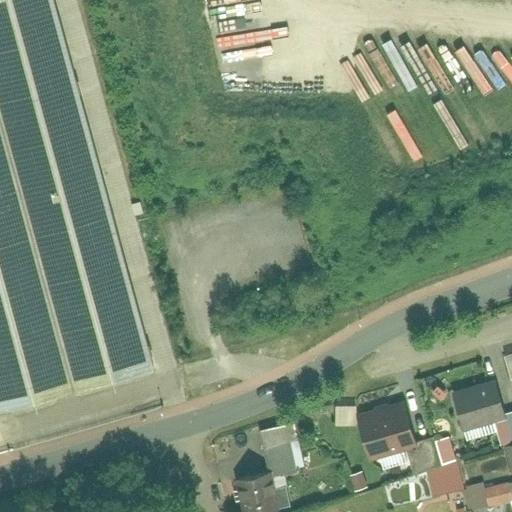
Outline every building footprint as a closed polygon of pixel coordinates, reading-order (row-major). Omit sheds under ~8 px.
[(52,0),(0,0),(0,413),(153,373),(52,0)] [(496,384),(450,397),(461,436),(494,427),(501,450),(511,446),(511,416),(506,418),(496,384)] [(432,440),(419,444),(407,407),(355,423),(368,464),(406,452),(414,478),(441,469),(432,440)] [(269,475),(238,481),(244,511),(291,511),(285,481),(303,477),(293,426),(260,432),(269,475)] [(511,446),(501,450),(509,474),(511,473),(511,446)] [(432,478),(437,502),(461,497),(456,472),(432,478)] [(347,478),(353,496),(369,492),(363,474),(347,478)] [(385,488),(390,503),(412,495),(407,480),(385,488)] [(471,490),(476,511),(510,504),(505,482),(471,490)]
